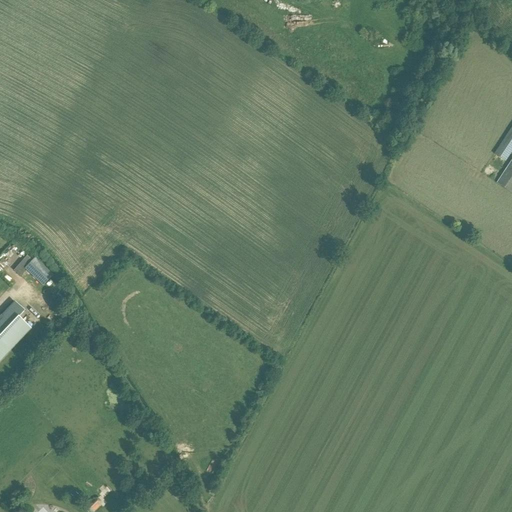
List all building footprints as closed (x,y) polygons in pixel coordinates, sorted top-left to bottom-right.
[(511,126),(494,154),(505,162),(511,150),(511,126)] [(511,159),(496,183),(511,193),(511,191),(511,159)] [(19,247),(12,255),(18,260),(25,252),(19,247)] [(46,289),(52,284),(36,264),(30,270),(46,289)] [(14,302),(0,317),(0,361),(31,329),(18,318),(24,311),(14,302)] [(86,504),(85,508),(89,511),(90,511),(93,511),(95,511),(94,511),(99,506),(100,506),(100,505),(101,501),(97,497),(94,497),(93,499),(87,503),(86,504)]
